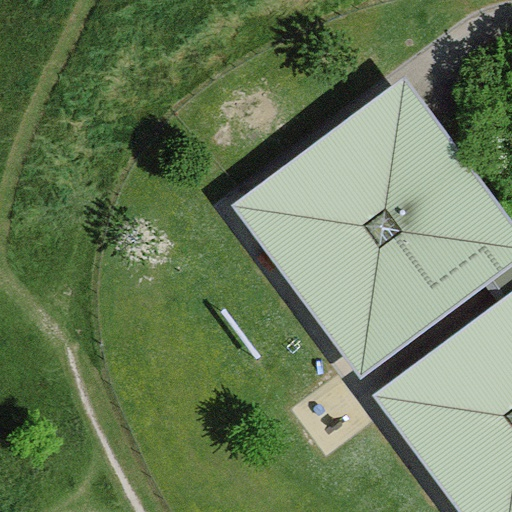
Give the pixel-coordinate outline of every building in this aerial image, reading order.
[(403,106),(260,213),(332,310),(379,275),(413,321),(484,269),(510,250),(403,106)] [(511,252),(510,250),(484,269),(511,306),(511,252)] [(366,356),(413,321),(379,275),(332,310),(366,356)] [(511,318),(400,401),(472,499),(511,470),(511,318)] [(481,511),(511,511),(511,470),(472,499),(481,511)]
